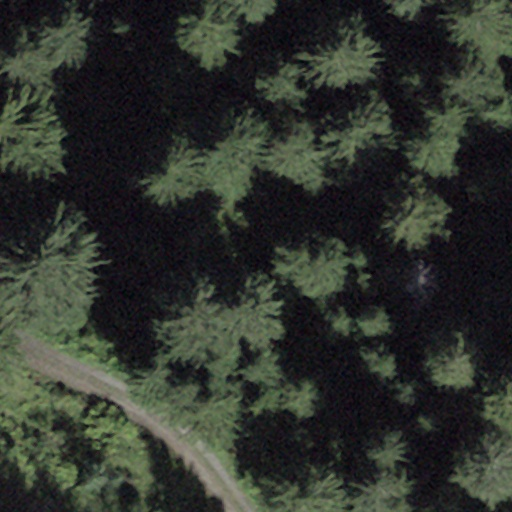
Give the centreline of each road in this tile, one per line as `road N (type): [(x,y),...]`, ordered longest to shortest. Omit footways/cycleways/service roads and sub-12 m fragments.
road 1 (primary): [(184,511),(0,219)]
road 2 (track): [(251,511),(161,421),(0,311)]
